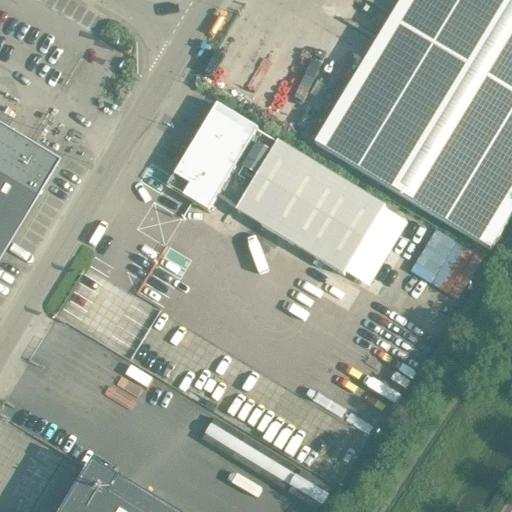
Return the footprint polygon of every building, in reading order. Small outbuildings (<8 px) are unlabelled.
[(306,0),(273,0),(268,10),(292,24),(306,0)] [(306,0),(292,24),(313,37),(336,0),(306,0)] [(354,0),(336,0),(313,37),(335,50),(363,5),(354,0)] [(395,0),(365,0),(363,5),(384,18),(395,0)] [(424,2),(420,0),(395,0),(384,18),(406,31),(424,2)] [(445,15),(424,2),(406,31),(427,44),(445,15)] [(363,5),(335,50),(356,64),(384,18),(363,5)] [(467,28),(445,15),(427,44),(449,58),(467,28)] [(384,18),(356,64),(378,77),(406,31),(384,18)] [(488,41),(467,28),(449,58),(470,71),(488,41)] [(406,31),(378,77),(399,90),(427,44),(406,31)] [(510,54),(488,41),(470,71),(492,84),(510,54)] [(427,44),(399,90),(421,103),(449,58),(427,44)] [(242,51),(217,93),(241,108),(267,65),(242,51)] [(511,55),(510,54),(492,84),(511,96),(511,55)] [(449,58),(421,103),(442,116),(470,71),(449,58)] [(241,108),(262,121),(288,79),(267,65),(241,108)] [(470,71),(442,116),(464,129),(492,84),(470,71)] [(288,79),(262,121),(284,134),(310,92),(288,79)] [(511,96),(492,84),(464,129),(485,142),(511,98),(511,96)] [(284,134),(305,147),(331,105),(310,92),(284,134)] [(511,98),(485,142),(508,156),(511,148),(511,98)] [(197,132),(189,146),(193,148),(169,187),(194,202),(210,211),(219,197),(239,209),(238,211),(345,276),(387,208),(280,143),(279,144),(259,131),(260,129),(219,104),(201,134),(197,132)] [(331,105),(305,147),(327,160),(353,118),(331,105)] [(0,261),(60,162),(8,130),(14,120),(0,111),(0,261)] [(327,160),(349,173),(374,131),(353,118),(327,160)] [(374,131),(349,173),(370,186),(396,144),(374,131)] [(370,186),(392,200),(417,157),(396,144),(370,186)] [(417,157),(392,200),(413,213),(439,170),(417,157)] [(413,213),(435,226),(460,184),(439,170),(413,213)] [(460,184),(435,226),(456,239),(482,197),(460,184)] [(456,239),(478,253),(504,210),(482,197),(456,239)] [(216,419),(202,441),(318,511),(322,505),(329,510),(336,499),(328,494),(331,489),(216,419)] [(170,511),(124,483),(123,484),(89,463),(87,467),(83,473),(74,488),(67,499),(59,511),(170,511)]
